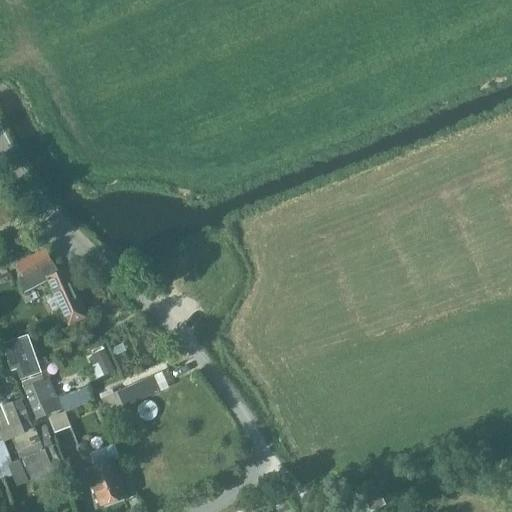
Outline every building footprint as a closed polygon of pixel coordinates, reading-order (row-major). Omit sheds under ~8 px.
[(46,251),(17,264),(20,269),(24,276),(26,280),(45,270),(48,277),(50,281),(56,293),(45,298),(51,312),(62,307),(71,326),(89,319),(69,271),(69,270),(58,274),(58,273),(57,270),(55,268),(54,265),(49,257),(46,251)] [(28,336),(4,344),(12,369),(19,367),(24,378),(41,372),(28,336)] [(114,369),(103,346),(91,351),(92,354),(86,357),(97,378),(114,369)] [(33,378),(23,382),(37,419),(47,416),(63,409),(64,412),(92,402),(88,390),(77,394),(76,393),(67,397),(66,394),(58,397),(48,372),(33,378)] [(108,415),(161,392),(155,376),(101,400),(108,415)] [(45,425),(35,429),(34,426),(33,427),(21,399),(0,407),(0,442),(3,442),(11,438),(20,459),(4,466),(11,484),(47,468),(52,479),(65,474),(53,445),(52,446),(49,438),(50,437),(45,425)] [(48,418),(54,433),(70,427),(64,412),(48,418)] [(97,467),(87,470),(102,507),(128,497),(114,460),(120,458),(116,447),(93,455),(97,467)]
